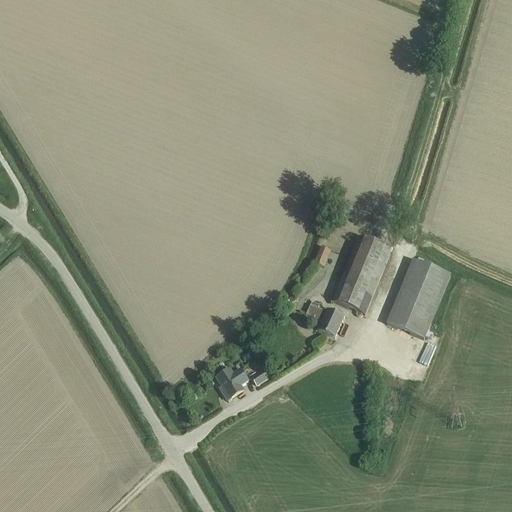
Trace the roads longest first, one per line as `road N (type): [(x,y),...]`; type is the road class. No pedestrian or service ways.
road 1 (unclassified): [(207,511),(65,280),(0,213)]
road 2 (track): [(464,0),(397,224)]
